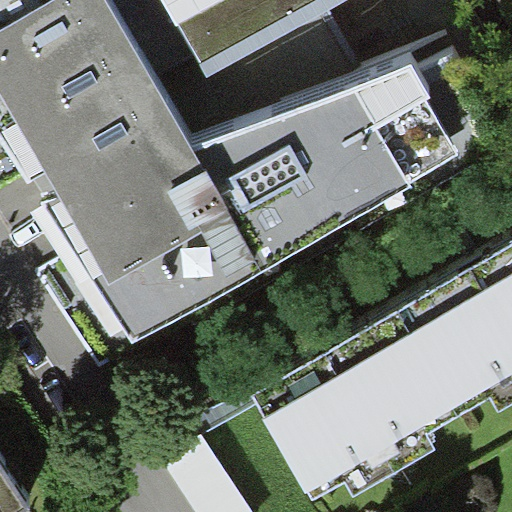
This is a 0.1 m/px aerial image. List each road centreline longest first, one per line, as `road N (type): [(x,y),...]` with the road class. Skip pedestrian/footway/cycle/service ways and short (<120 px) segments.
road 1 (residential): [(83,398),(0,273)]
road 2 (residential): [(158,511),(83,398)]
